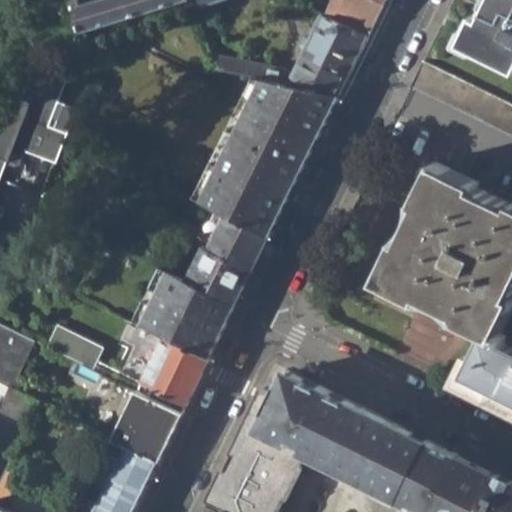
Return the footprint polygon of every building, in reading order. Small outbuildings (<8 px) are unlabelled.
[(80,0),(76,0),(74,1),(83,32),(136,15),(131,0),(99,0),(82,5),(80,0)] [(131,0),(136,15),(186,0),(131,0)] [(198,0),(199,0),(192,2),(196,11),(224,0),(198,0)] [(307,1),(305,0),(283,0),(282,16),(305,17),(307,1)] [(336,0),(331,14),(369,34),(386,0),(336,0)] [(511,0),(486,0),(479,16),(473,12),(459,40),(511,66),(511,0)] [(290,84),(340,95),(369,34),(331,14),(325,11),(290,84)] [(227,213),(271,235),(340,95),(290,84),(283,83),(229,71),(222,89),(127,39),(85,126),(201,182),(195,196),(227,213)] [(229,71),(283,83),(289,68),(210,51),(215,68),(229,71)] [(52,131),(74,78),(30,59),(0,127),(0,185),(8,167),(33,178),(44,154),(57,160),(66,137),(52,131)] [(511,105),(423,60),(382,142),(435,169),(382,274),(485,326),(460,373),(511,398),(511,105)] [(210,247),(255,269),(271,235),(227,213),(210,247)] [(141,322),(212,356),(238,303),(188,278),(95,231),(81,226),(66,260),(90,271),(80,293),(141,322)] [(188,278),(238,303),(255,269),(210,247),(206,245),(188,278)] [(141,390),(185,411),(212,356),(141,322),(132,342),(138,344),(125,372),(100,360),(106,349),(60,325),(50,346),(141,390)] [(409,511),(431,511),(460,454),(327,389),(311,381),(284,367),(273,392),(262,387),(208,499),(234,511),(277,511),(284,499),(286,501),(305,462),(409,511)] [(0,383),(0,409),(29,423),(39,401),(16,391),(0,383)] [(119,438),(163,458),(185,411),(141,390),(119,438)] [(80,511),(137,511),(163,458),(119,438),(80,511)] [(431,511),(511,511),(511,480),(460,454),(431,511)] [(0,511),(20,511),(2,503),(12,482),(14,483),(20,470),(9,465),(0,486),(0,511)]
